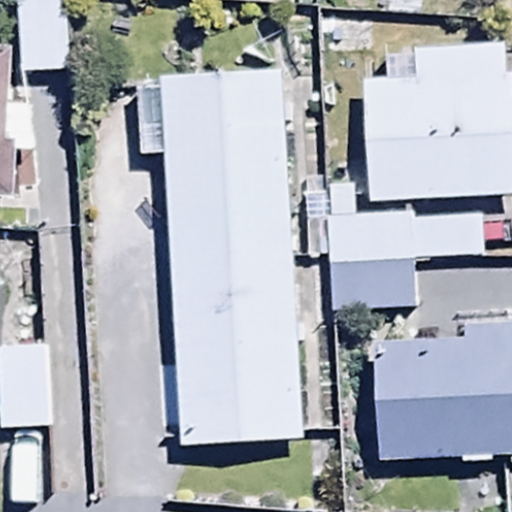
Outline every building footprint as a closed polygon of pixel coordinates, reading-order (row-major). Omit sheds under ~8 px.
[(20,3),(22,87),(70,85),(67,1),(20,3)] [(364,95),(369,214),(511,207),(511,85),(508,86),(507,57),(414,61),(415,93),(364,95)] [(0,59),(0,208),(33,209),(36,117),(13,116),(15,60),(0,59)] [(169,173),(185,461),(304,454),(285,89),(141,97),(145,174),(169,173)] [(329,269),(335,327),(416,323),(414,276),(484,273),(482,229),(412,232),(411,223),(360,226),(358,200),(309,202),(312,270),(329,269)] [(373,355),(378,475),(511,465),(511,328),(463,332),(464,349),(373,355)] [(50,442),(48,358),(1,360),(3,443),(50,442)]
